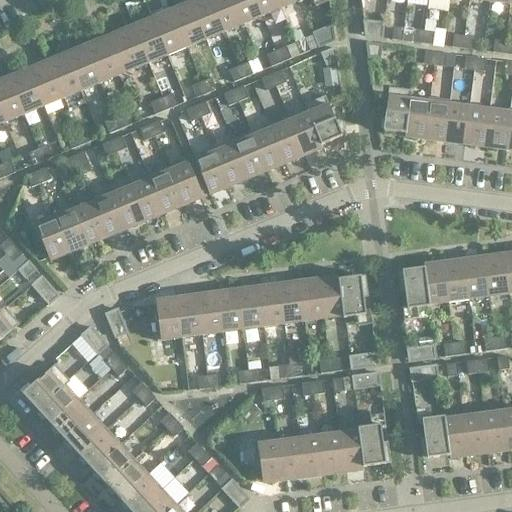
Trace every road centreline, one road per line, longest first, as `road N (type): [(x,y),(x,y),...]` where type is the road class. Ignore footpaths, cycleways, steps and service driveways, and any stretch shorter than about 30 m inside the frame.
road 1 (residential): [(511,205),(371,188),(92,301),(0,384)]
road 2 (residential): [(511,497),(388,511)]
